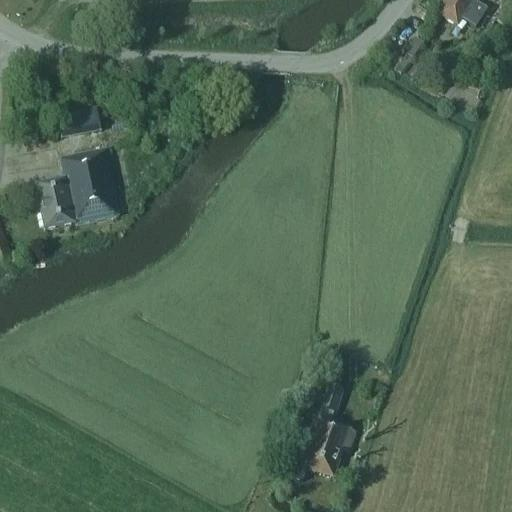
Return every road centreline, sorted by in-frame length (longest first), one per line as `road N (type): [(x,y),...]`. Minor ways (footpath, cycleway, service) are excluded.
road 1 (track): [(336,60),(347,105),(352,395)]
road 2 (unclassified): [(294,64),(65,54),(3,30)]
road 3 (unclassified): [(294,64),(353,52),(400,0)]
